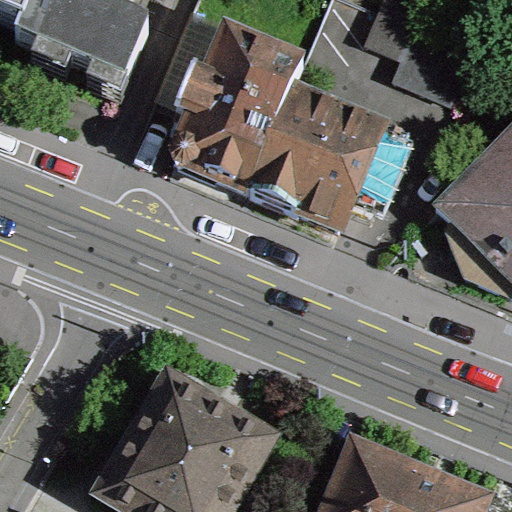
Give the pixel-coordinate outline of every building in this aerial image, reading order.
[(39,0),(0,0),(0,36),(19,45),(39,0)] [(138,0),(39,0),(19,45),(38,54),(32,68),(64,82),(71,68),(92,77),(85,91),(120,106),(150,37),(127,27),(138,0)] [(308,60),(221,23),(163,160),(250,196),(308,60)] [(393,130),(296,88),(250,196),(347,237),(393,130)] [(511,149),(413,248),(511,297),(511,149)] [(240,511),(283,440),(166,371),(89,501),(108,511),(240,511)] [(491,511),(496,500),(352,440),(321,511),(491,511)]
